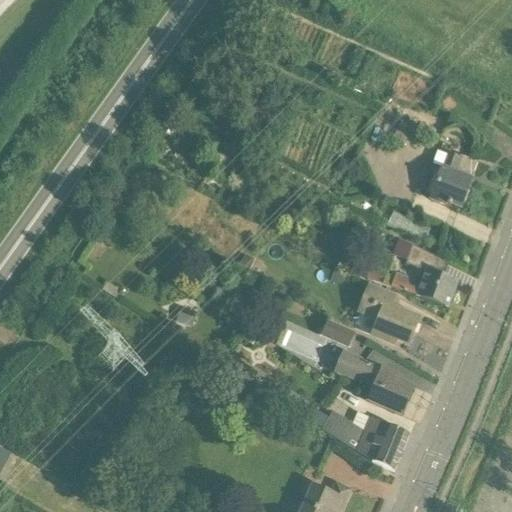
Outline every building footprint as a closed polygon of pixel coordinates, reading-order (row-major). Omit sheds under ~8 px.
[(328,72),(318,68),(312,81),(321,86),(328,72)] [(413,128),(400,122),(391,143),(404,149),(405,146),(413,129),(413,128)] [(460,159),(449,155),(443,171),(431,201),(450,208),(451,205),(461,210),(472,182),(468,180),(470,174),(474,176),(478,163),(461,157),(460,159)] [(406,266),(426,273),(427,272),(440,277),(445,264),(413,248),(406,266)] [(245,256),(238,270),(249,275),(256,261),(245,256)] [(440,277),(427,272),(426,273),(421,289),(414,287),(416,283),(396,276),(395,280),(387,277),(392,265),(375,258),(367,280),(448,310),(458,284),(440,277)] [(349,277),(336,271),(330,283),(338,287),(346,284),(349,277)] [(397,297),(370,287),(360,313),(379,321),(372,336),(395,346),(397,341),(409,345),(419,322),(391,311),(397,297)] [(197,316),(181,309),(175,324),(191,330),(197,316)] [(327,325),(321,338),(347,350),(353,336),(327,325)] [(396,378),(343,355),(335,373),(374,389),(368,404),(402,418),(414,390),(395,382),(396,378)] [(225,397),(245,408),(248,402),(229,391),(225,397)] [(392,477),(409,436),(370,420),(364,436),(332,416),(320,434),(378,471),(392,477)] [(313,488),(302,511),(341,511),(350,493),(336,487),(332,496),(313,488)] [(113,511),(115,510),(94,498),(89,507),(98,511),(113,511)]
